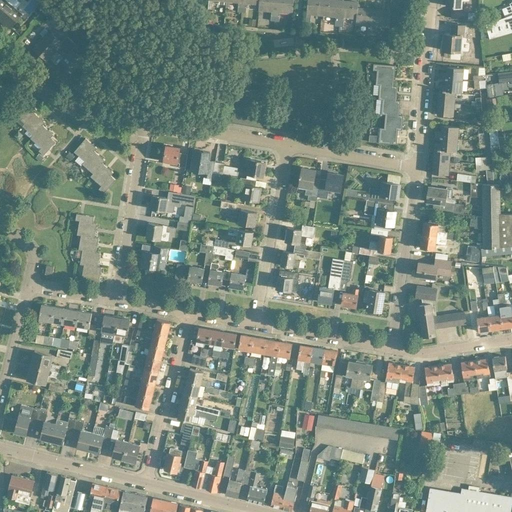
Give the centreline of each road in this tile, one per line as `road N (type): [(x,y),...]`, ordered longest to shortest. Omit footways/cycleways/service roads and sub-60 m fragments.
road 1 (residential): [(395,350),(416,166)]
road 2 (residential): [(252,324),(286,144)]
road 3 (residential): [(115,300),(144,120)]
road 4 (residential): [(146,484),(187,313)]
road 5 (residential): [(416,166),(432,0)]
road 6 (residential): [(144,120),(79,110),(0,53)]
road 7 (tertiary): [(146,484),(0,447)]
road 8 (residential): [(252,324),(395,350)]
road 9 (residential): [(286,144),(144,120)]
road 10 (residential): [(416,166),(286,144)]
